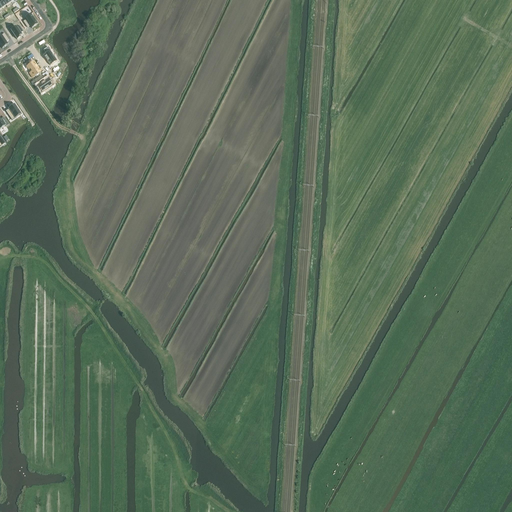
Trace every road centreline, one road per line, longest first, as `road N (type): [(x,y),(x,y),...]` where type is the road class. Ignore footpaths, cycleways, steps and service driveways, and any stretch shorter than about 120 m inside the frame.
road 1 (track): [(7,56),(58,126),(83,143),(64,193),(69,233),(74,255),(100,275),(107,296)]
road 2 (track): [(0,260),(39,259),(90,311),(146,399)]
